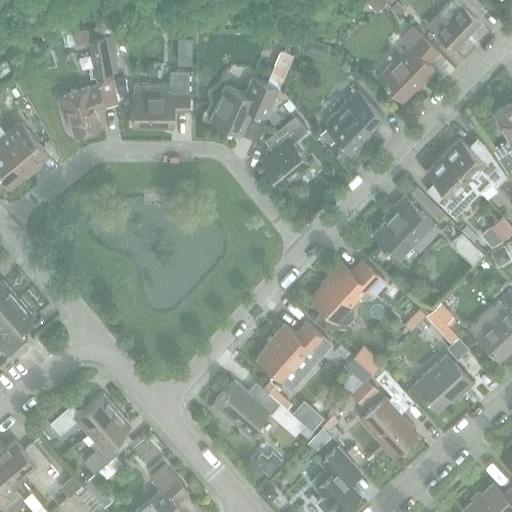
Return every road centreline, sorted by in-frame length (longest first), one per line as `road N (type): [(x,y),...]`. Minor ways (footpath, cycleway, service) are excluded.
road 1 (residential): [(303,249),(231,162),(202,149),(90,153),(1,223)]
road 2 (residential): [(303,249),(511,34)]
road 3 (residential): [(158,406),(303,249)]
road 4 (residential): [(379,511),(511,391)]
road 5 (residential): [(95,331),(1,223)]
road 6 (residential): [(246,511),(158,406)]
road 7 (residential): [(0,411),(95,331)]
